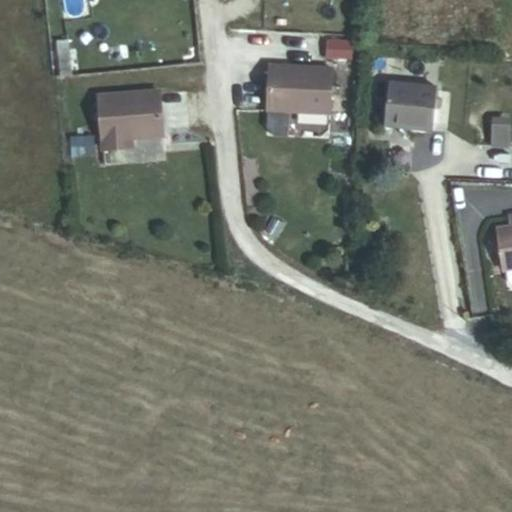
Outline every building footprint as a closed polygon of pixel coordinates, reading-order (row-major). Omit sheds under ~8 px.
[(332,69),(270,66),(268,111),(330,114),(332,69)] [(510,72),(487,70),(483,137),(506,138),(507,118),(509,83),(510,72)] [(160,91),(99,95),(103,150),(133,148),(132,139),(163,137),(160,91)] [(439,98),(375,93),(372,132),(436,137),(438,116),(445,116),(446,107),(438,107),(439,98)] [(511,219),(511,227),(499,228),(505,271),(507,270),(509,282),(511,284),(511,219)]
